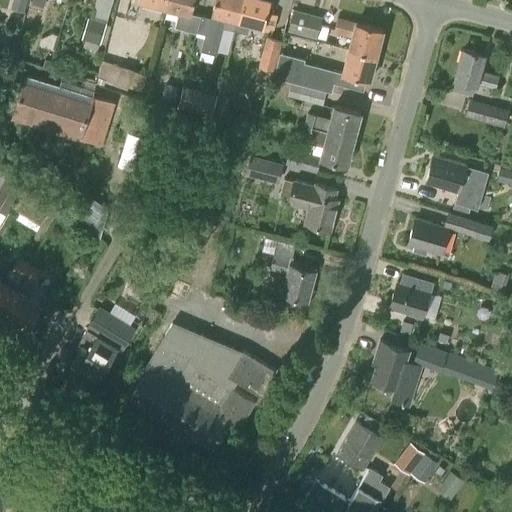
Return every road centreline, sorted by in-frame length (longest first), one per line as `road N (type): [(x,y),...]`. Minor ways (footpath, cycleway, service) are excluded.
road 1 (residential): [(248,511),(337,350),(435,4)]
road 2 (tertiary): [(194,511),(0,375)]
